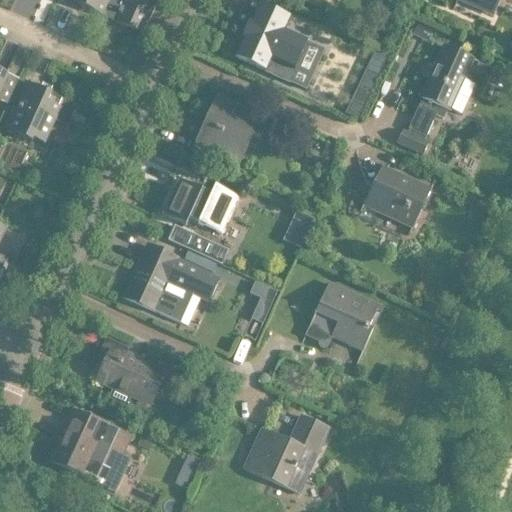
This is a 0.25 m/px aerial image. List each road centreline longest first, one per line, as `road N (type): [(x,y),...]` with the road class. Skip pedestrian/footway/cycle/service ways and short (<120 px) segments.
road 1 (residential): [(414,42),(377,119),(346,132),(163,49)]
road 2 (residential): [(53,291),(144,84)]
road 3 (residential): [(234,364),(175,349),(53,291)]
road 4 (residential): [(144,84),(0,20)]
